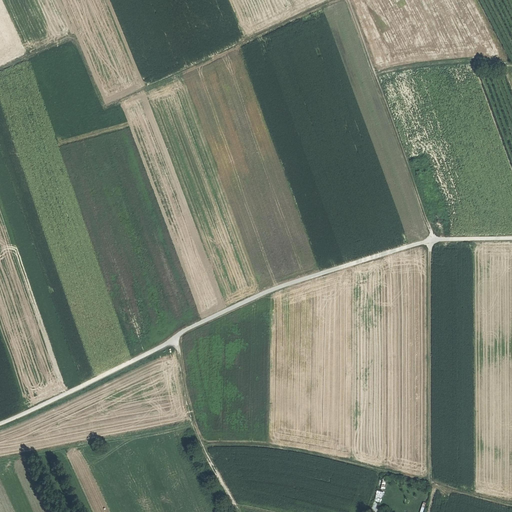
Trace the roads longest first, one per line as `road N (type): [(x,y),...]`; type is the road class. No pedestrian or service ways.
road 1 (track): [(348,0),(430,232),(429,481)]
road 2 (track): [(176,336),(284,284),(430,239),(511,238)]
road 3 (track): [(330,0),(104,104),(74,35)]
road 4 (track): [(298,447),(511,504)]
road 5 (track): [(0,423),(176,336)]
road 6 (track): [(176,336),(192,422),(239,511)]
road 7 (track): [(511,62),(474,56),(375,68)]
